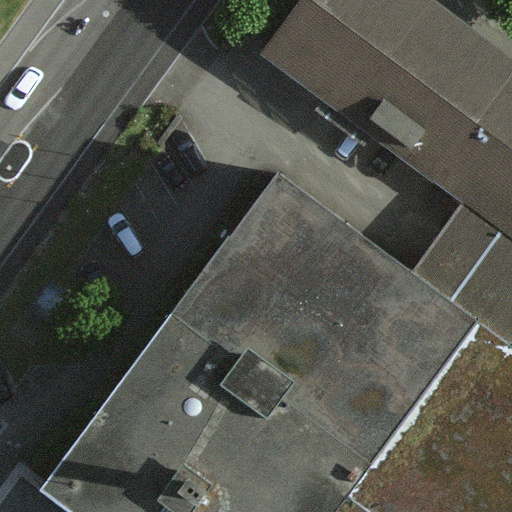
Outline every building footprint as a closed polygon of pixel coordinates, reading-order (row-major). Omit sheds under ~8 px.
[(0,0),(0,28),(19,0),(0,0)] [(511,71),(414,0),(336,0),(284,68),(482,217),(511,238),(511,71)] [(511,511),(511,356),(427,293),(297,197),(67,507),(73,511),(511,511)] [(511,238),(482,217),(427,293),(511,356),(511,238)] [(73,511),(67,507),(29,479),(5,511),(73,511)]
